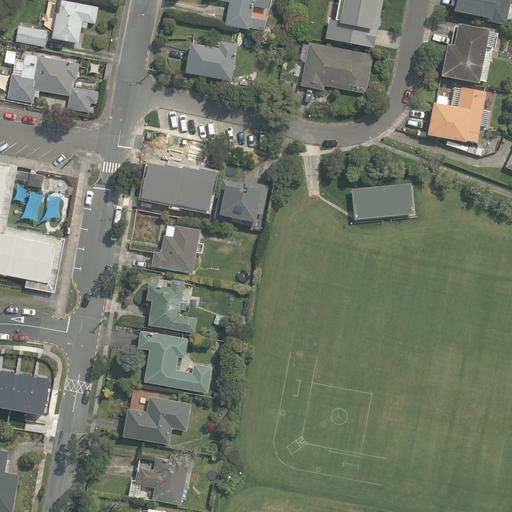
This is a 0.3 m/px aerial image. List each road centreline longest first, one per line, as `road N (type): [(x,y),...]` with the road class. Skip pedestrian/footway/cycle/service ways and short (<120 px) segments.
road 1 (residential): [(128,92),(329,134),(371,129),(396,106),(410,72),(419,0)]
road 2 (unclassified): [(84,336),(116,145)]
road 3 (unclassified): [(55,511),(84,336)]
